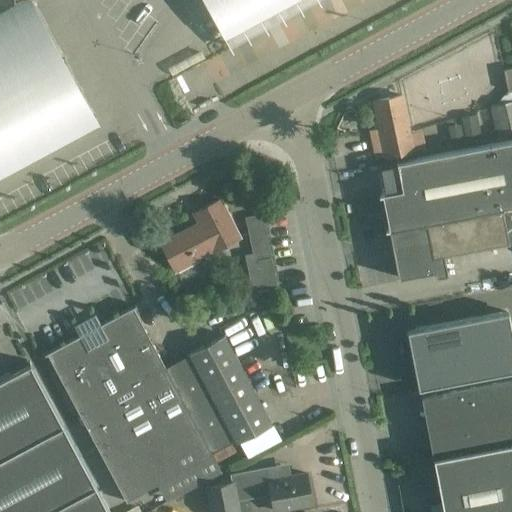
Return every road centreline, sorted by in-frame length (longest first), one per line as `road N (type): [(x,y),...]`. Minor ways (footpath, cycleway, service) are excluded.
road 1 (unclassified): [(291,96),(370,511)]
road 2 (unclassified): [(0,253),(291,96)]
road 3 (unclassified): [(291,96),(469,0)]
